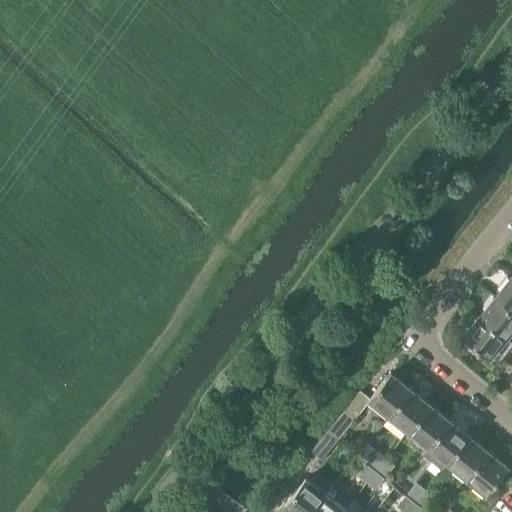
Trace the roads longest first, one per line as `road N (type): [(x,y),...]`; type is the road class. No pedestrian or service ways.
road 1 (track): [(19,511),(421,0)]
road 2 (residential): [(511,424),(419,342),(511,217)]
